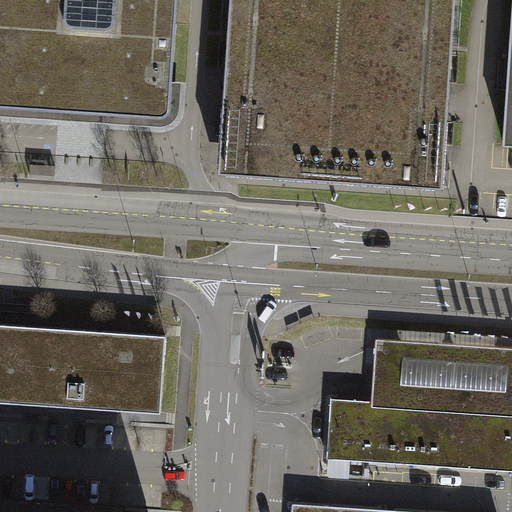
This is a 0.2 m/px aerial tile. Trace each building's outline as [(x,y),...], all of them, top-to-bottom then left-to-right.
[(0,0),(0,106),(161,117),(164,117),(167,115),(169,113),(170,110),(177,0),(0,0)] [(230,0),(219,173),(443,188),(455,0),(230,0)] [(511,144),(511,14),(503,144),(511,144)] [(166,335),(0,323),(0,401),(161,413),(166,335)] [(372,401),(511,410),(511,347),(376,338),(374,369),(372,401)] [(511,410),(372,401),(331,398),(327,458),(511,470),(511,410)] [(430,511),(293,503),(292,511),(430,511)]
